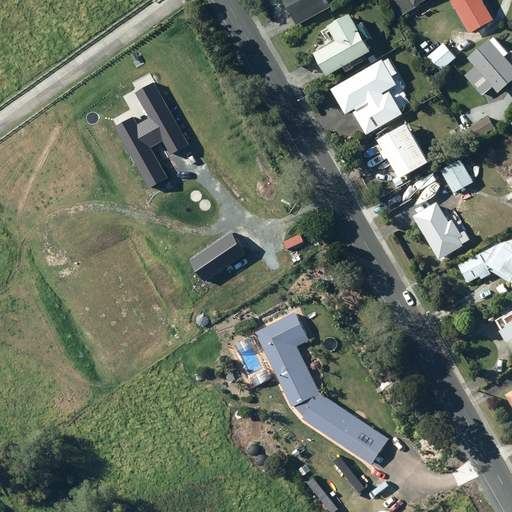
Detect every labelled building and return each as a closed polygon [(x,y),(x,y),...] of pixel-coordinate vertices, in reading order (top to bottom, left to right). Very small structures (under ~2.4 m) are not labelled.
[(287,0),(285,1),(298,26),(333,9),(329,0),(328,0),(287,0)] [(413,0),(391,0),(402,18),(419,9),(413,0)] [(452,0),(472,35),(496,21),(483,0),(452,0)] [(332,29),(339,43),(318,55),(331,78),(347,69),(350,74),(357,70),(354,65),(375,54),(368,42),(373,39),(366,26),(361,28),(354,16),(345,22),(344,20),(338,23),(339,25),(332,29)] [(411,22),(415,31),(423,27),(418,18),(411,22)] [(467,76),(484,97),(495,88),(501,94),(511,84),(511,63),(508,58),(511,55),(497,38),(471,60),(478,68),(467,76)] [(446,44),(430,58),(442,72),(458,59),(446,44)] [(359,112),(356,114),(369,136),(405,115),(392,93),(386,96),(385,94),(400,86),(395,77),(400,74),(392,60),(387,63),(386,61),(334,91),(348,116),(358,110),(359,112)] [(474,109),(462,116),(466,123),(478,116),(474,109)] [(490,118),(469,130),(476,141),(497,129),(490,118)] [(411,126),(382,142),(388,152),(385,154),(389,162),(392,160),(404,181),(433,165),(411,126)] [(451,133),(455,140),(465,135),(461,127),(451,133)] [(511,160),(496,171),(511,195),(511,160)] [(444,172),(456,194),(476,184),(464,161),(444,172)] [(511,243),(501,246),(500,245),(461,266),(470,283),(482,277),(484,280),(493,275),(492,274),(493,273),(511,283),(511,243)] [(300,347),(311,342),(298,314),(258,334),(295,408),(297,407),(323,394),(300,347)] [(508,317),(499,322),(506,334),(507,334),(511,342),(511,317),(510,319),(508,317)] [(307,419),(305,420),(374,466),(391,440),(323,394),(297,407),(307,419)]
